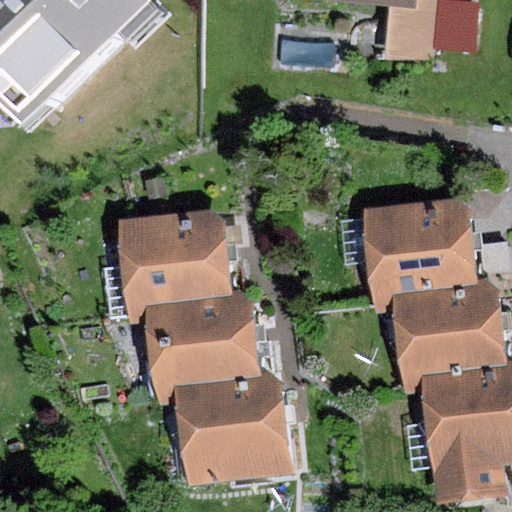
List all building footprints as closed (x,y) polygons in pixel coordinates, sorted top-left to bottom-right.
[(161,3),(157,0),(0,0),(0,124),(19,144),(161,3)] [(478,5),(415,1),(404,0),(389,0),(385,59),(434,62),(435,51),(475,54),(478,5)] [(474,241),(471,213),(457,200),(364,211),(373,294),(388,292),(479,282),(474,241)] [(229,254),(225,222),(211,209),(118,219),(127,302),(142,300),(233,290),(229,254)] [(506,247),(487,249),(489,275),(508,273),(506,247)] [(420,377),(508,368),(503,322),(500,297),(479,282),(388,292),(397,380),(420,377)] [(175,386),(262,377),(257,333),(254,306),(233,290),(142,300),(152,388),(175,386)] [(511,370),(508,368),(420,377),(433,505),(508,497),(504,464),(511,463),(511,370)] [(262,377),(175,386),(185,489),(291,479),(285,418),(282,389),(262,377)]
